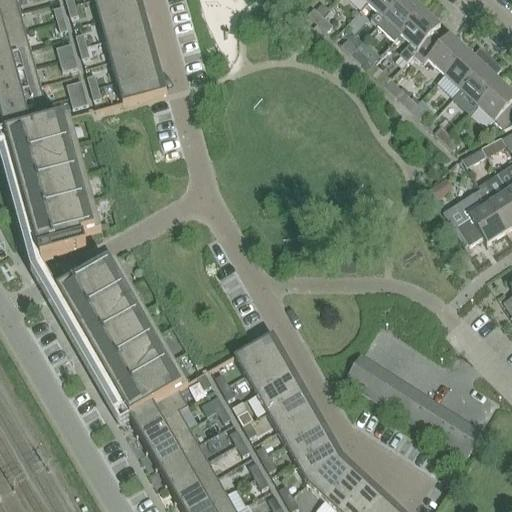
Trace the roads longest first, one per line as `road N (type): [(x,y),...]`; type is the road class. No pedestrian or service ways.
road 1 (residential): [(511,380),(447,312),(404,286),(267,291)]
road 2 (residential): [(421,493),(348,445),(267,291)]
road 3 (residential): [(1,314),(214,192)]
road 4 (residential): [(117,511),(1,314)]
road 5 (residential): [(214,192),(158,0)]
